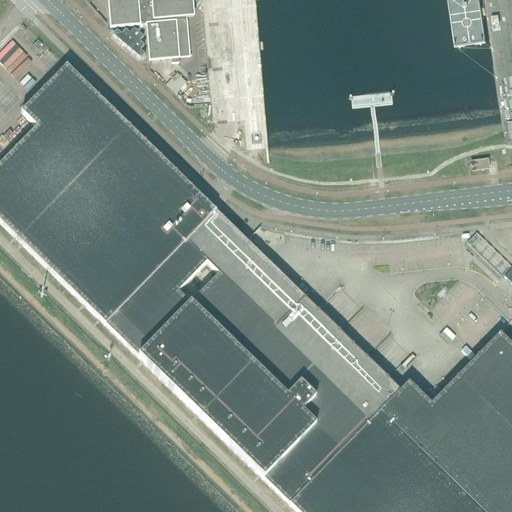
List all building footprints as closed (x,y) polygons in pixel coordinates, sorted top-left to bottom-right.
[(184,0),(107,0),(110,29),(146,26),(149,62),(171,60),(171,65),(179,64),(179,59),(189,58),(184,0)] [(499,25),(498,18),(491,19),(492,26),(499,25)] [(116,33),(112,38),(140,61),(144,57),(140,53),(144,48),(139,44),(143,39),(133,31),(130,36),(125,32),(121,37),(116,33)] [(295,311),(305,301),(255,253),(252,256),(247,251),(247,242),(246,242),(238,242),(233,237),(236,234),(215,213),(206,205),(198,196),(195,194),(194,193),(132,133),(125,126),(66,68),(21,114),(36,130),(0,166),(0,224),(294,511),(511,511),(511,348),(499,336),(430,406),(408,385),(400,393),(389,403),(377,391),(356,371),(350,365),(360,355),(345,340),(335,350),(329,344),(307,324),(295,311)] [(165,87),(175,96),(186,84),(177,75),(165,87)] [(471,164),(472,168),(472,172),(488,170),(487,162),(471,164)] [(247,251),(252,256),(255,253),(258,250),(248,241),(238,232),(236,234),(233,237),(238,242),(246,242),(247,242),(247,251)] [(502,234),(493,243),(498,247),(506,238),(502,234)] [(345,340),(305,301),(295,311),(307,324),(311,327),(318,334),(325,340),(329,344),(335,350),(345,340)] [(360,355),(350,365),(356,371),(359,374),(366,380),(373,387),(377,391),(389,403),(400,393),(370,364),(360,355)]
